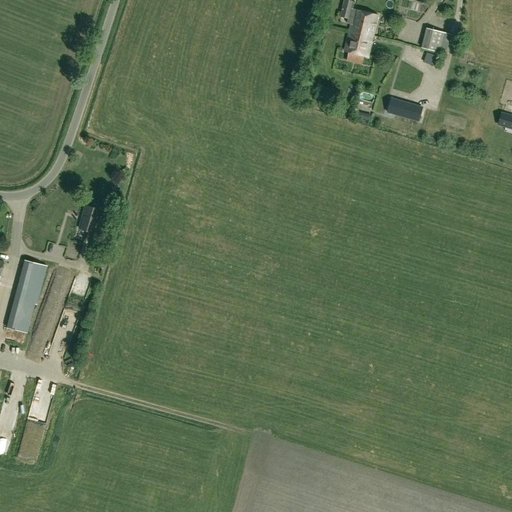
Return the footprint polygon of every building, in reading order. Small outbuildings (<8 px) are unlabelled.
[(372,35),(378,14),(352,8),(354,1),(350,0),(343,0),(340,16),(348,18),(347,23),(351,24),(349,29),(372,35)] [(450,34),(444,33),(427,28),(422,48),(445,54),(450,34)] [(367,56),(372,35),(349,29),(344,51),(367,56)] [(422,108),(391,99),(388,112),(418,121),(422,108)] [(511,116),(502,113),(498,125),(511,128),(511,116)] [(85,205),(79,228),(95,233),(101,210),(85,205)] [(34,304),(36,304),(47,265),(25,260),(5,337),(24,342),(34,304)]
